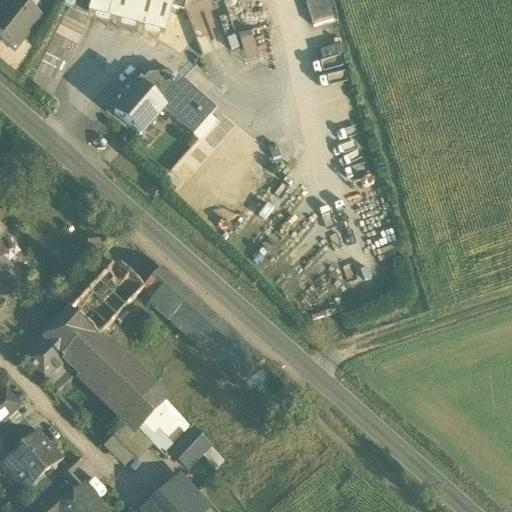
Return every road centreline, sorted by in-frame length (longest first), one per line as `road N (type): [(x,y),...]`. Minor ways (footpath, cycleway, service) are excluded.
road 1 (secondary): [(0,101),(464,511)]
road 2 (track): [(304,368),(511,300)]
road 3 (residential): [(0,353),(115,475)]
